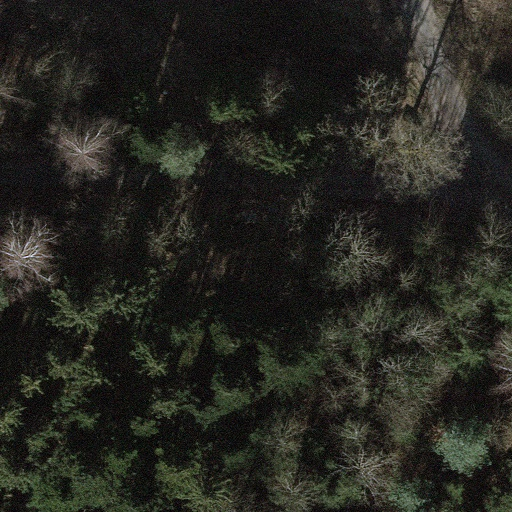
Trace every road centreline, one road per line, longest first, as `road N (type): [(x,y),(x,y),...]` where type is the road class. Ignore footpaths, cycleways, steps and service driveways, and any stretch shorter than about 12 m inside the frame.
road 1 (track): [(0,177),(300,179),(492,196)]
road 2 (track): [(418,0),(492,196)]
